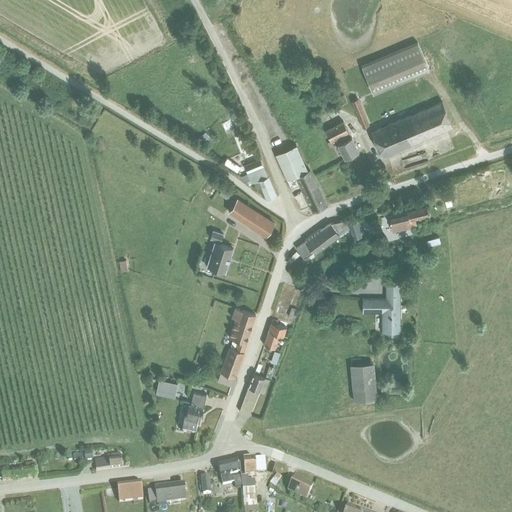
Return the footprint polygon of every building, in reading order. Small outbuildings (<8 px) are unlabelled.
[(370,84),(426,61),(418,42),(362,65),(370,84)] [(344,95),(338,98),(341,104),(347,101),(344,95)] [(363,127),(369,124),(357,98),(352,100),(363,127)] [(382,156),(453,126),(442,101),(371,130),(382,156)] [(331,140),(348,131),(343,120),(325,129),(331,140)] [(206,132),(199,139),(205,145),(212,139),(206,132)] [(344,157),(359,150),(352,136),(338,143),(344,157)] [(296,145),(277,155),(292,188),(300,184),(304,192),(313,212),(327,205),(326,202),(322,192),(318,184),(311,168),(308,170),(296,145)] [(227,158),(224,162),(238,171),(240,166),(227,158)] [(261,158),(245,165),(247,170),(248,172),(264,165),(261,158)] [(264,165),(248,172),(253,184),(254,183),(269,177),(268,176),(264,165)] [(269,177),(254,183),(257,189),(262,187),(265,192),(267,199),(277,195),(276,192),(269,177)] [(449,204),(455,202),(453,196),(447,197),(449,204)] [(238,198),(229,211),(266,235),(274,222),(238,198)] [(407,209),(411,225),(416,224),(415,218),(429,214),(427,205),(407,209)] [(411,225),(407,209),(389,214),(393,231),(411,226),(411,225)] [(363,220),(365,230),(381,227),(379,217),(363,220)] [(357,220),(362,234),(365,233),(365,230),(363,220),(362,218),(357,220)] [(362,234),(357,220),(349,222),(348,219),(331,223),(326,225),(318,231),(296,248),(304,258),(313,251),(315,254),(340,235),(340,234),(350,227),(354,238),(362,235),(362,234)] [(215,239),(206,266),(225,272),(233,247),(221,243),(224,233),(213,229),(210,238),(215,239)] [(439,237),(426,240),(428,247),(441,243),(439,237)] [(126,260),(119,262),(121,272),(128,270),(126,260)] [(386,297),(363,297),(363,312),(382,312),(382,331),(391,331),(391,336),(399,337),(399,331),(401,331),(401,282),(386,282),(386,297)] [(220,372),(235,377),(244,352),(247,342),(246,342),(256,314),(235,307),(232,317),(235,318),(229,337),(233,338),(220,372)] [(292,308),(288,317),(294,319),(297,309),(292,308)] [(272,319),(264,345),(275,348),(278,340),(277,340),(278,337),(284,339),(287,328),(277,325),(279,321),(272,319)] [(275,351),(271,362),(277,364),(281,353),(275,351)] [(374,363),(350,365),(353,401),(378,399),(374,363)] [(269,365),(265,376),(271,378),(275,367),(269,365)] [(235,377),(220,372),(217,381),(232,386),(235,377)] [(254,373),(239,411),(244,413),(250,415),(259,391),(265,393),(266,389),(265,389),(269,380),(254,373)] [(159,379),(156,393),(174,396),(177,383),(159,379)] [(184,414),(182,421),(184,421),(183,422),(185,423),(182,432),(196,435),(198,429),(200,429),(203,414),(201,413),(202,408),(204,408),(207,393),(194,391),(191,404),(189,404),(187,413),(185,412),(185,414),(184,414)] [(92,452),(84,452),(85,461),(93,460),(92,452)] [(108,459),(95,461),(96,471),(122,467),(121,456),(119,456),(119,454),(107,456),(108,459)] [(265,458),(243,460),(245,477),(241,477),(242,486),(243,491),(244,507),(257,506),(256,488),(255,481),(249,481),(249,477),(256,476),(256,473),(266,472),(265,458)] [(234,483),(236,488),(242,486),(241,477),(245,477),(243,460),(238,461),(238,460),(218,465),(223,485),(234,483)] [(4,472),(1,473),(2,483),(37,478),(36,464),(26,465),(26,471),(10,472),(9,468),(4,469),(4,472)] [(277,474),(270,484),(274,487),(282,477),(277,474)] [(209,476),(201,477),(203,495),(211,494),(209,476)] [(295,476),(288,491),(306,501),(314,485),(295,476)] [(141,482),(117,485),(119,503),(143,500),(141,482)] [(155,491),(148,492),(150,504),(157,503),(157,505),(186,501),(184,484),(155,488),(155,491)]
